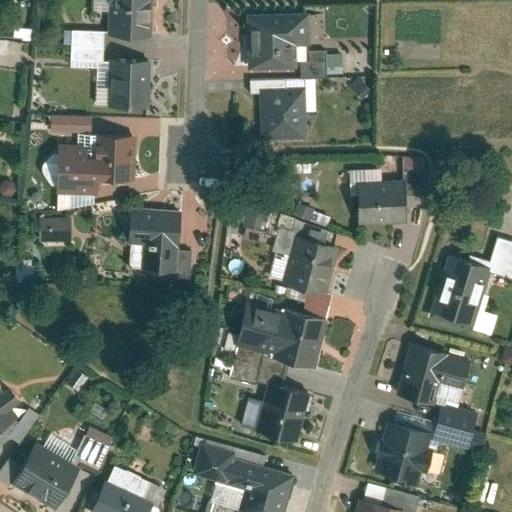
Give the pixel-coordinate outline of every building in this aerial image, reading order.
[(150,0),(111,0),(109,30),(148,32),(150,0)] [(251,0),(252,67),(314,67),(313,0),(251,0)] [(110,103),(150,106),(153,60),(113,58),(110,103)] [(306,137),(306,82),(260,83),(260,137),(306,137)] [(47,114),(47,129),(83,129),(83,113),(47,114)] [(102,172),(137,175),(140,133),(105,130),(103,157),(102,172)] [(102,172),(103,157),(62,154),(59,188),(101,191),(102,172)] [(406,222),(406,175),(363,175),(363,222),(406,222)] [(259,239),(265,205),(241,201),(237,220),(242,221),(240,235),(259,239)] [(135,265),(178,268),(182,207),(139,204),(135,265)] [(36,216),(37,241),(71,239),(70,215),(36,216)] [(298,228),(283,281),(329,294),(344,241),(298,228)] [(426,314),(472,330),(495,262),(449,246),(426,314)] [(232,346),(319,363),(328,314),(241,297),(232,346)] [(397,388),(439,402),(456,352),(414,338),(397,388)] [(258,436),(301,445),(313,388),(269,380),(258,436)] [(0,442),(6,438),(18,423),(0,399),(0,442)] [(441,427),(392,415),(378,469),(427,482),(441,427)] [(72,453),(97,464),(110,434),(86,423),(72,453)] [(198,472),(250,486),(258,460),(260,454),(208,439),(198,472)] [(15,481),(59,504),(79,464),(35,442),(15,481)] [(243,511),(284,511),(297,471),(258,460),(250,486),(243,511)] [(94,510),(99,511),(150,511),(155,501),(109,479),(94,510)] [(356,511),(402,511),(403,507),(360,496),(356,511)]
